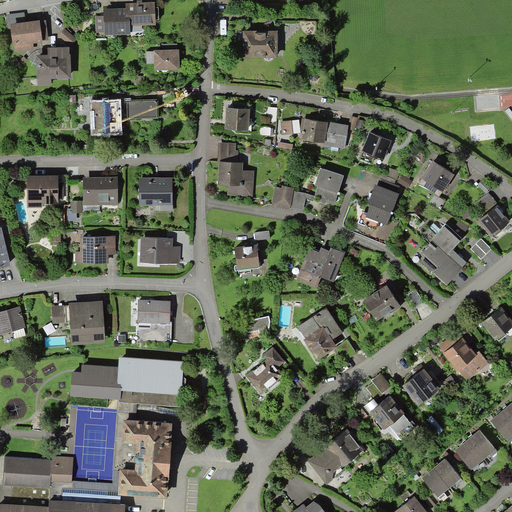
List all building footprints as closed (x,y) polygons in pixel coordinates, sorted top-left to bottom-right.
[(137,3),(126,3),(126,8),(126,16),(130,15),(130,26),(156,25),(156,20),(155,7),(155,2),(143,2),(142,0),(137,0),(137,3)] [(126,8),(104,9),(104,16),(95,16),(96,33),(104,32),(105,35),(131,34),(130,26),(130,15),(126,16),(126,8)] [(26,22),(25,12),(7,14),(8,24),(11,24),(26,22)] [(26,22),(11,24),(14,46),(15,46),(16,52),(34,49),(33,43),(43,42),(43,41),(49,40),(46,20),(40,21),(40,20),(26,22)] [(77,39),(65,28),(59,35),(71,46),(77,39)] [(243,58),(278,58),(277,31),(243,31),(243,58)] [(48,55),(36,55),(37,79),(38,79),(38,86),(52,86),(51,79),(71,79),(71,54),(69,54),(69,47),(48,48),(48,55)] [(154,70),(180,69),(179,49),(154,50),(154,51),(154,63),(154,70)] [(144,75),(137,75),(137,80),(134,80),(134,85),(144,84),(144,75)] [(121,100),(91,100),(91,136),(122,135),(122,118),(158,117),(158,100),(121,101),(121,100)] [(277,107),(268,107),(267,121),(276,121),(277,107)] [(225,129),(249,131),(250,109),(226,108),(225,129)] [(351,116),(348,125),(348,129),(355,130),(355,128),(358,119),(358,117),(351,116)] [(328,123),(302,119),(300,130),(304,131),(302,140),(322,143),(322,145),(345,148),(348,129),(348,125),(328,122),(328,123)] [(365,121),(358,119),(355,128),(363,130),(365,121)] [(300,133),(300,130),(299,120),(281,121),(282,135),(293,134),(293,133),(300,133)] [(273,135),(273,128),(271,128),(264,127),(262,128),(261,128),(261,129),(260,133),(261,134),(262,135),(263,135),(271,135),(273,135)] [(370,132),(362,151),(384,160),(392,141),(370,132)] [(218,162),(219,162),(218,184),(228,185),(227,195),(253,196),(253,190),(254,190),(254,171),(243,170),(243,162),(238,162),(239,150),(236,150),(237,143),(219,142),(218,162)] [(442,192),(443,192),(455,175),(433,160),(421,178),(422,179),(419,183),(439,196),(442,192)] [(400,171),(390,167),(387,176),(396,180),(397,180),(400,171)] [(315,196),(335,203),(344,176),(321,168),(315,185),(318,186),(315,196)] [(27,176),(27,208),(42,208),(42,204),(58,204),(58,199),(64,199),(64,183),(59,183),(58,175),(27,176)] [(387,176),(383,175),(381,178),(380,177),(377,185),(376,184),(368,204),(370,205),(366,217),(387,225),(399,194),(397,193),(400,186),(394,184),(396,180),(387,176)] [(404,176),(402,175),(398,182),(407,188),(412,181),(409,179),(404,176)] [(83,177),(83,205),(100,205),(118,205),(118,177),(83,177)] [(160,211),(173,211),(173,177),(139,177),(139,205),(160,205),(160,211)] [(492,188),(483,179),(477,185),(486,194),(492,188)] [(275,186),(272,206),(290,209),(291,207),(294,191),(294,188),(282,185),(282,188),(275,186)] [(306,193),(294,191),(291,207),(303,210),(306,198),(306,193)] [(497,203),(489,192),(475,203),(483,214),(497,203)] [(446,201),(434,194),(429,202),(441,209),(446,201)] [(83,200),(71,201),(71,208),(68,208),(68,220),(77,220),(77,213),(83,213),(83,200)] [(491,237),(510,222),(505,216),(497,206),(478,220),(491,237)] [(471,214),(468,210),(461,216),(465,220),(471,214)] [(469,226),(459,220),(456,225),(466,231),(469,226)] [(434,273),(447,285),(462,268),(462,267),(467,262),(453,250),(461,241),(445,226),(430,242),(431,243),(422,252),(439,267),(434,273)] [(0,268),(11,266),(1,227),(0,227),(0,268)] [(270,230),(254,232),(255,240),(271,238),(270,230)] [(61,245),(61,235),(58,235),(52,235),(52,245),(61,245)] [(76,264),(109,264),(109,255),(116,255),(115,236),(80,236),(80,251),(75,251),(76,264)] [(156,264),(180,264),(181,247),(173,246),(173,238),(141,237),(140,262),(156,264)] [(471,249),(481,259),(492,249),(481,239),(471,249)] [(237,270),(260,268),(257,245),(235,247),(237,270)] [(321,277),(333,282),(345,253),(331,247),(329,251),(321,247),(319,252),(310,248),(297,280),(317,288),(321,277)] [(363,300),(377,321),(400,306),(387,285),(363,300)] [(407,294),(415,307),(424,301),(416,289),(407,294)] [(138,322),(170,324),(170,300),(138,299),(138,322)] [(106,343),(103,301),(69,303),(72,345),(106,343)] [(64,305),(51,306),(53,323),(65,322),(64,305)] [(0,311),(0,334),(26,328),(20,306),(0,311)] [(481,323),(495,341),(497,339),(506,332),(511,327),(511,320),(501,307),(481,323)] [(327,308),(298,326),(306,338),(304,340),(317,361),(338,348),(332,339),(343,333),(327,308)] [(270,321),(269,316),(243,321),(245,333),(260,330),(260,333),(269,331),(270,321)] [(463,326),(439,346),(444,353),(443,354),(457,371),(458,370),(467,380),(488,363),(479,351),(476,354),(468,345),(475,340),(463,326)] [(508,334),(506,332),(497,339),(499,341),(508,334)] [(284,375),(278,368),(285,361),(273,346),(263,355),(266,359),(246,375),(261,394),(284,375)] [(181,407),(183,387),(183,378),(184,361),(119,356),(118,367),(82,364),(82,372),(72,371),(70,396),(107,399),(119,399),(119,402),(181,407)] [(403,386),(418,406),(440,389),(424,369),(403,386)] [(381,373),(372,380),(374,382),(382,393),(383,393),(392,386),(381,373)] [(457,383),(451,375),(445,380),(451,388),(457,383)] [(382,393),(374,382),(367,388),(376,400),(384,393),(383,393),(382,393)] [(390,395),(378,405),(370,412),(371,413),(384,430),(389,426),(401,440),(415,428),(404,414),(405,413),(390,395)] [(370,414),(371,413),(370,412),(378,405),(374,399),(364,406),(370,414)] [(511,402),(502,411),(511,422),(511,402)] [(511,422),(502,411),(490,421),(507,440),(511,435),(511,422)] [(135,470),(120,469),(118,495),(167,498),(173,423),(123,420),(122,443),(137,445),(136,455),(134,456),(134,462),(136,463),(135,470)] [(348,429),(308,460),(327,485),(333,480),(334,472),(337,469),(338,470),(351,462),(364,450),(361,446),(360,447),(350,434),(351,433),(348,429)] [(468,439),(484,460),(490,454),(496,449),(479,430),(468,439)] [(484,460),(468,439),(455,450),(471,470),(473,469),(478,464),(484,460)] [(52,460),(51,481),(72,483),(72,481),(74,458),(52,456),(52,460)] [(48,511),(49,507),(50,500),(51,481),(52,460),(5,458),(3,485),(0,484),(0,487),(0,511),(48,511)] [(433,468),(450,488),(456,482),(461,478),(445,459),(433,468)] [(450,488),(433,468),(422,478),(438,497),(444,493),(450,488)] [(411,495),(408,490),(400,496),(404,501),(411,495)] [(427,511),(415,496),(394,511),(427,511)] [(436,505),(429,496),(425,500),(432,508),(436,505)] [(125,511),(125,505),(50,500),(49,507),(48,511),(125,511)] [(292,511),(325,511),(315,500),(306,507),(303,504),(292,511)]
